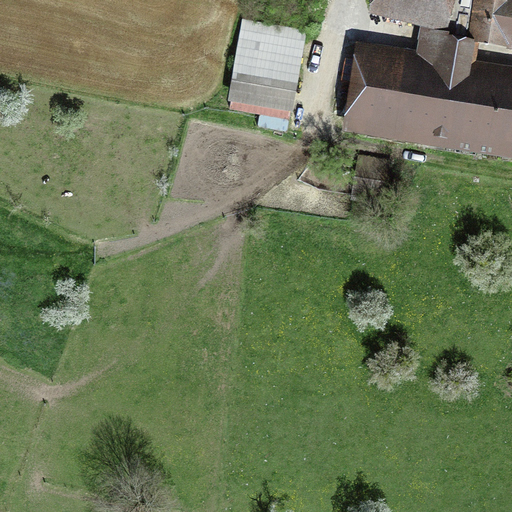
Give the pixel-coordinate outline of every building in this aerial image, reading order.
[(450,0),(378,0),(377,5),(393,9),(395,3),(415,8),(415,9),(446,16),(450,0)] [(472,38),(507,43),(508,38),(511,38),(511,1),(503,0),(498,0),(497,6),(476,3),(472,38)] [(236,66),(296,77),(304,33),(264,26),(261,45),(240,41),(236,66)] [(511,82),(466,75),(471,48),(444,44),(440,71),(364,58),(354,118),(511,143),(511,82)] [(390,163),(360,159),(357,174),(387,179),(390,163)]
